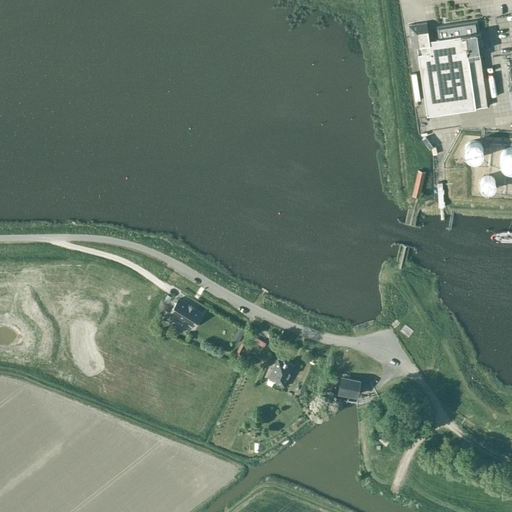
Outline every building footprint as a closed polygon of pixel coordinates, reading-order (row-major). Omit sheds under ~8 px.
[(480,32),(478,33),(477,21),(436,27),(437,39),(430,40),(427,23),(408,25),(411,47),(417,46),(418,53),(423,90),(427,114),(489,105),(486,83),(482,55),(479,56),(478,51),(479,51),(478,45),(482,44),(480,32)] [(487,125),(487,118),(473,119),(474,126),(487,125)] [(456,127),(462,132),(466,127),(461,122),(456,127)] [(483,152),(483,149),(482,147),(481,144),(479,143),(478,142),(475,141),(472,140),(470,141),(468,142),(466,144),(465,146),(464,148),(464,152),(465,154),(466,156),(468,158),(471,159),(474,160),(477,159),(480,157),(481,155),(483,152)] [(511,147),(508,148),(505,149),(502,151),(501,153),(500,156),(499,159),(500,161),(501,164),(503,166),(505,168),(508,169),(511,169),(511,147)] [(419,197),(425,172),(418,170),(411,195),(419,197)] [(496,184),(496,183),(495,181),(494,179),(492,177),(490,176),(487,175),(486,176),(484,176),(483,177),(481,178),(480,180),(480,182),(480,184),(480,186),(482,188),(483,190),(485,191),(488,191),(491,191),(493,189),(494,188),(495,186),(496,184)] [(169,312),(193,328),(203,312),(178,297),(169,312)] [(239,327),(235,333),(241,336),(244,330),(239,327)] [(294,364),(278,357),(268,377),(274,380),(274,381),(284,386),(294,364)] [(511,376),(503,362),(493,369),(505,389),(511,384),(511,376)] [(293,375),(307,378),(308,371),(295,368),(293,375)] [(360,380),(358,379),(341,377),(338,393),(357,396),(359,383),(360,380)] [(376,491),(380,480),(373,477),(368,488),(376,491)]
